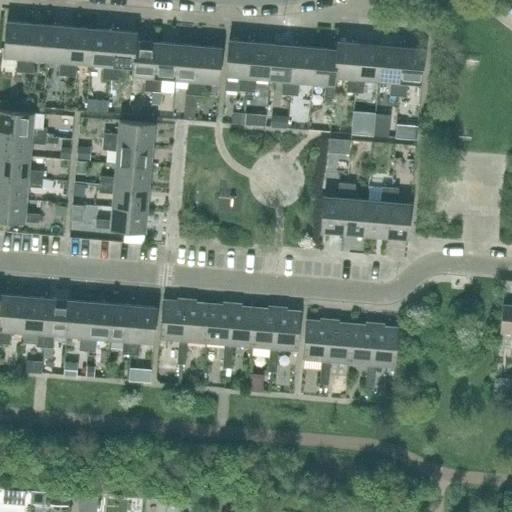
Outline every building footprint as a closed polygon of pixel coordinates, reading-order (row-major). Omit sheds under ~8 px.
[(24,72),(28,23),(6,21),(3,56),(17,57),(16,72),(24,72)] [(47,60),(50,25),(28,23),(24,72),(32,73),(34,59),(47,60)] [(67,76),(71,27),(50,25),(47,60),(60,61),(59,75),(67,76)] [(90,63),(93,29),(71,27),(67,76),(75,77),(76,62),(90,63)] [(109,86),(114,30),(93,29),(90,63),(103,65),(101,85),(109,86)] [(136,40),(136,32),(114,30),(109,86),(118,86),(120,66),(132,67),(133,67),(135,40),(136,40)] [(157,42),(136,40),(135,40),(133,67),(132,67),(132,75),(145,76),(144,91),(152,91),(157,42)] [(246,91),(250,42),(228,40),(225,75),(239,76),(238,90),(246,91)] [(355,92),(359,43),(337,41),(336,49),(337,49),(334,76),(335,76),(348,77),(346,92),(355,92)] [(175,79),(178,44),(157,42),(152,91),(152,99),(160,100),(162,78),(175,79)] [(269,79),(272,44),(250,42),(246,91),(255,92),(256,78),(269,79)] [(377,80),(380,45),(359,43),(355,92),(363,93),(364,79),(377,80)] [(195,95),(200,46),(178,44),(175,79),(188,80),(187,94),(195,95)] [(289,95),(294,46),(272,44),(269,79),(282,80),(281,94),(289,95)] [(380,45),(377,80),(391,81),(389,94),(389,95),(389,106),(390,106),(394,106),(397,106),(398,96),(398,93),(398,87),(402,47),(380,45)] [(200,46),(195,95),(204,96),(205,81),(219,82),(222,48),(200,46)] [(312,82),(315,48),(294,46),(289,95),(298,96),(299,81),(312,82)] [(398,96),(397,106),(405,107),(406,97),(406,91),(407,82),(421,84),(424,49),(402,47),(398,87),(398,93),(398,96)] [(337,49),(336,49),(315,48),(312,82),(325,83),(324,98),(333,99),(334,84),(335,76),(334,76),(337,49)] [(184,109),(183,116),(184,116),(192,117),(194,117),(194,111),(195,104),(184,104),(184,105),(184,109)] [(74,118),(74,108),(57,107),(57,117),(74,118)] [(32,127),(33,113),(0,109),(0,132),(46,136),(47,128),(32,127)] [(105,123),(105,111),(86,111),(85,122),(105,123)] [(375,116),(374,136),(388,137),(390,117),(375,116)] [(152,145),(154,123),(119,120),(118,134),(104,133),(103,141),(152,145)] [(45,144),(46,136),(0,132),(0,153),(30,156),(31,143),(45,144)] [(150,167),(152,145),(103,141),(102,149),(117,150),(115,164),(150,167)] [(51,160),(67,161),(68,151),(51,150),(51,160)] [(29,170),(30,156),(0,153),(0,175),(42,179),(43,171),(29,170)] [(149,188),(150,167),(115,164),(114,177),(100,176),(99,184),(149,188)] [(42,187),(42,179),(0,175),(0,197),(26,199),(27,186),(42,187)] [(149,188),(99,184),(93,183),(93,192),(113,194),(112,207),(147,210),(149,188)] [(343,232),(347,183),(339,183),(337,197),(323,196),(321,231),(343,232)] [(354,198),(355,184),(347,183),(343,232),(364,234),(367,199),(354,198)] [(386,236),(390,187),(382,186),(380,201),(367,199),(364,234),(386,236)] [(397,202),(398,188),(390,187),(386,236),(408,238),(411,203),(397,202)] [(42,209),(56,210),(57,194),(44,193),(42,209)] [(25,213),(26,199),(0,197),(0,219),(24,222),(39,222),(39,214),(25,213)] [(145,232),(147,210),(112,207),(111,220),(96,219),(96,227),(120,230),(119,242),(141,243),(142,231),(145,232)] [(81,236),(82,229),(71,228),(70,235),(81,236)] [(511,279),(511,280),(504,279),(503,291),(511,292),(511,279)] [(24,331),(27,296),(5,294),(1,343),(9,344),(10,330),(24,331)] [(45,332),(48,298),(27,296),(24,331),(37,332),(36,346),(44,347),(45,332)] [(44,347),(43,355),(51,355),(52,348),(53,333),(66,335),(70,300),(48,298),(45,332),(44,347)] [(183,340),(186,301),(163,299),(160,338),(179,340),(178,351),(186,352),(187,340),(183,340)] [(87,351),(91,301),(70,300),(66,335),(80,336),(78,350),(87,351)] [(110,338),(113,303),(91,301),(87,351),(95,351),(96,337),(110,338)] [(206,342),(209,303),(186,301),(183,340),(187,340),(206,342)] [(130,354),(134,305),(113,303),(110,338),(123,339),(122,354),(130,354)] [(228,344),(232,305),(209,303),(206,342),(224,343),(223,355),(232,356),(233,344),(228,344)] [(511,303),(511,304),(502,303),(499,337),(511,337),(511,303)] [(153,342),(156,307),(134,305),(130,354),(138,355),(139,341),(153,342)] [(251,346),(254,307),(232,305),(228,344),(233,344),(251,346)] [(274,348),(277,309),(254,307),(251,346),(270,347),(269,359),(277,360),(278,348),(274,348)] [(297,350),(300,311),(277,309),(274,348),(278,348),(297,350)] [(326,360),(329,322),(306,320),(302,358),(322,360),(321,372),(329,372),(330,361),(326,360)] [(348,362),(352,324),(329,322),(326,360),(330,361),(348,362)] [(371,364),(374,326),(352,324),(348,362),(367,364),(366,375),(374,376),(375,364),(371,364)] [(395,366),(398,328),(374,326),(371,364),(375,364),(395,366)] [(185,364),(186,352),(178,351),(177,364),(185,364)] [(231,368),(232,356),(223,355),(222,367),(231,368)] [(276,372),(277,360),(269,359),(268,371),(276,372)] [(328,384),(329,372),(321,372),(320,384),(328,384)] [(373,388),(374,376),(366,375),(365,388),(373,388)]
